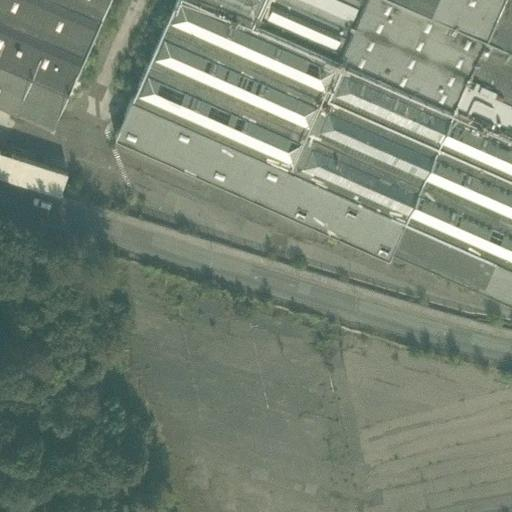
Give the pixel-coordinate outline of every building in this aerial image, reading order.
[(75,74),(107,0),(0,0),(0,61),(32,75),(68,91),(75,74)] [(511,0),(174,0),(131,99),(403,219),(511,267),(511,0)] [(0,104),(16,111),(32,75),(0,61),(0,104)] [(403,219),(131,99),(115,137),(388,257),(391,250),(403,219)] [(0,176),(59,195),(67,172),(0,151),(0,176)] [(511,267),(403,219),(391,250),(511,302),(511,267)]
